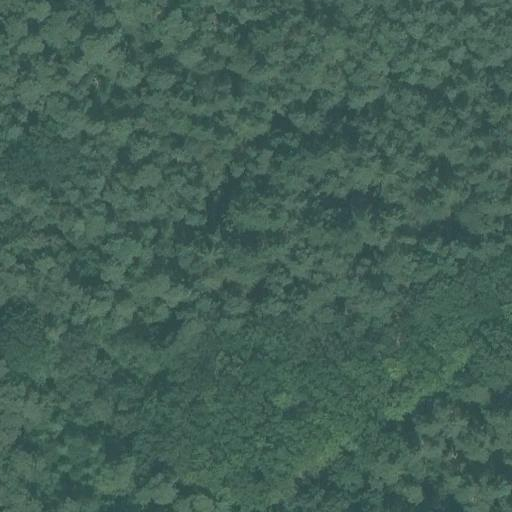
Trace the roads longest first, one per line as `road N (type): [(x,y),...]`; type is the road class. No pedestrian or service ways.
road 1 (track): [(165,0),(40,366)]
road 2 (track): [(240,511),(511,335)]
road 3 (track): [(0,342),(125,437),(244,510)]
